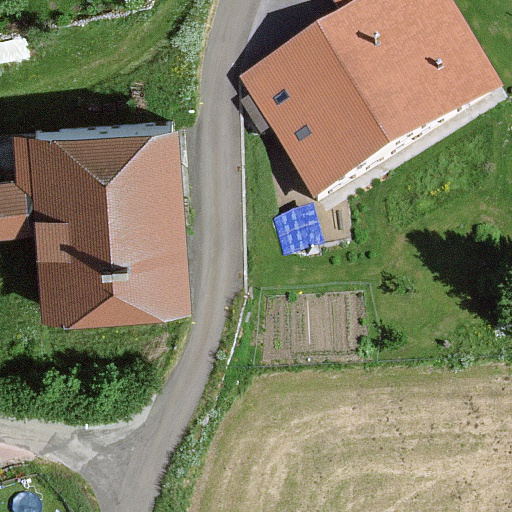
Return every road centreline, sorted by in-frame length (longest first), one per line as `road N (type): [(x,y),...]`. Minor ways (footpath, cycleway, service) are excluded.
road 1 (residential): [(240,0),(221,83),(224,250),(212,319),(144,467)]
road 2 (residential): [(144,467),(0,432)]
